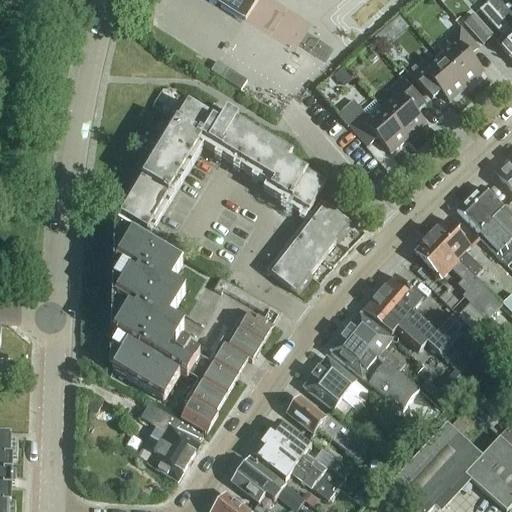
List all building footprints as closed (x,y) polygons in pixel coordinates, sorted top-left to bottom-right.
[(210,0),(245,22),(259,0),(210,0)] [(511,17),(496,0),(493,0),(487,6),(511,33),(511,17)] [(511,33),(487,6),(479,13),(504,40),(497,46),(511,63),(511,33)] [(465,26),(483,47),(492,39),(474,18),(465,26)] [(457,45),(440,60),(466,90),(484,75),(470,59),(479,51),(460,30),(451,38),(457,45)] [(388,41),(382,34),(374,41),(381,48),(388,41)] [(466,90),(440,60),(430,69),(424,63),(407,77),(431,104),(440,96),(449,106),(466,90)] [(247,84),(217,64),(211,74),(241,93),(247,84)] [(354,82),(343,70),(334,79),(344,91),(354,82)] [(426,126),(417,116),(426,108),(402,82),(393,90),(399,97),(382,112),(408,142),(426,126)] [(120,219),(147,235),(202,144),(228,160),(225,164),(236,171),(238,166),(246,171),(244,175),(254,182),(257,177),(274,187),(270,194),(280,199),(277,204),(288,210),(290,206),(309,217),(325,189),(288,167),(292,161),(236,127),(238,123),(214,108),(208,119),(187,106),(120,219)] [(408,142),(382,112),(365,127),(358,120),(349,129),(368,150),(377,142),(391,157),(408,142)] [(511,196),(511,161),(494,177),(511,196)] [(468,202),(511,245),(511,215),(506,209),(502,213),(480,190),(468,202)] [(511,255),(511,245),(468,202),(457,214),(479,238),(481,237),(483,239),(479,242),(502,265),(511,255)] [(338,248),(352,230),(325,209),(271,278),(298,299),(312,281),(310,280),(336,247),(338,248)] [(447,224),(430,241),(444,256),(448,253),(459,263),(476,280),(482,273),(465,256),(470,251),(457,238),(459,236),(447,224)] [(266,319),(263,324),(250,316),(228,351),(224,349),(213,368),(182,349),(174,363),(168,359),(184,332),(169,323),(185,296),(171,287),(183,267),(119,229),(118,231),(112,374),(164,404),(181,377),(188,381),(194,370),(208,379),(181,422),(207,437),(218,418),(216,417),(248,364),(252,367),(274,330),(281,317),(221,282),(214,293),(221,298),(223,294),(266,319)] [(444,256),(430,241),(415,256),(440,281),(450,271),(463,284),(458,289),(466,297),(463,300),(471,307),(457,321),(475,338),(503,309),(478,284),(475,281),(476,280),(459,263),(448,253),(444,256)] [(427,347),(427,348),(441,361),(459,343),(468,334),(452,318),(435,335),(420,321),(419,323),(412,316),(422,304),(394,280),(393,281),(394,281),(378,299),(395,316),(393,320),(401,327),(404,325),(427,347)] [(419,356),(427,348),(427,347),(404,325),(401,327),(393,320),(395,316),(378,299),(363,316),(392,338),(395,334),(419,356)] [(361,319),(346,338),(397,379),(398,377),(404,370),(384,354),(392,343),(361,319)] [(468,334),(459,343),(472,356),(481,347),(468,334)] [(397,379),(346,338),(331,357),(361,381),(403,415),(419,394),(398,377),(397,379)] [(304,392),(333,415),(355,385),(327,362),(304,392)] [(470,388),(455,375),(444,387),(459,400),(470,388)] [(421,393),(436,406),(447,393),(432,380),(421,393)] [(90,401),(84,412),(97,418),(102,408),(90,401)] [(287,417),(314,437),(318,433),(358,464),(368,451),(327,419),(325,422),(299,402),(296,405),(293,406),(290,410),(290,413),(287,417)] [(148,467),(148,468),(178,486),(200,449),(198,448),(203,440),(149,408),(141,422),(166,437),(160,447),(150,441),(138,461),(148,467)] [(278,426),(265,443),(318,484),(327,474),(306,459),(311,451),(278,426)] [(511,453),(499,442),(496,445),(482,460),(467,446),(447,427),(388,490),(411,511),(433,511),(464,479),(502,511),(509,511),(511,509),(511,453)] [(511,434),(508,431),(499,442),(511,453),(511,434)] [(0,511),(8,511),(9,511),(11,511),(11,493),(26,494),(26,482),(12,482),(12,464),(10,464),(11,444),(0,443),(0,511)] [(252,459),(285,485),(291,477),(328,505),(342,486),(327,474),(318,484),(265,443),(252,459)] [(231,487),(259,508),(266,499),(274,505),(277,502),(286,490),(250,463),(231,487)] [(334,464),(327,474),(342,486),(350,476),(334,464)] [(365,488),(353,503),(362,511),(375,495),(365,488)] [(301,502),(289,492),(286,490),(277,502),(289,511),(299,511),(305,505),(301,502)] [(315,503),(306,496),(301,502),(305,505),(310,509),(315,503)] [(242,511),(225,499),(219,506),(218,505),(212,511),(242,511)]
